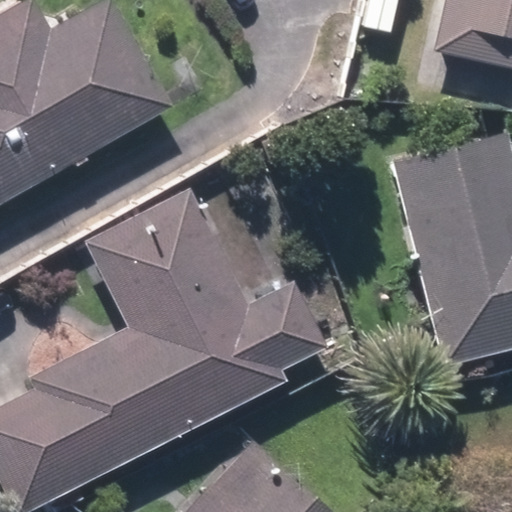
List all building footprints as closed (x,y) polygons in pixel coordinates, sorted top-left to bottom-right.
[(0,201),(171,105),(111,0),(96,0),(49,27),(33,0),(22,0),(0,12),(0,201)] [(511,0),(440,0),(430,45),(511,64),(511,0)] [(388,159),(440,362),(511,344),(511,155),(505,130),(388,159)] [(0,402),(0,480),(16,511),(281,376),(276,366),(322,343),(289,279),(244,302),(183,184),(80,236),(126,326),(29,375),(34,385),(0,402)] [(340,511),(253,432),(179,511),(340,511)]
